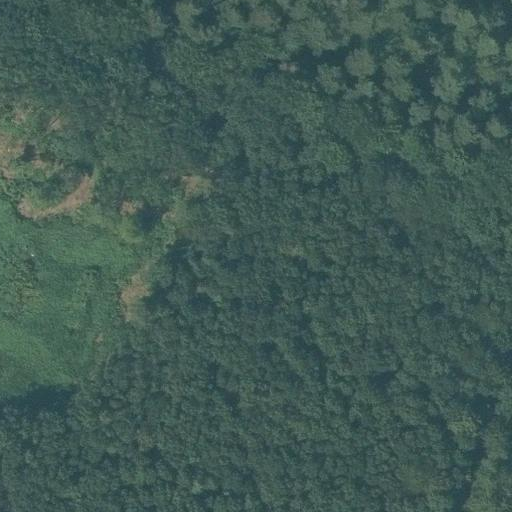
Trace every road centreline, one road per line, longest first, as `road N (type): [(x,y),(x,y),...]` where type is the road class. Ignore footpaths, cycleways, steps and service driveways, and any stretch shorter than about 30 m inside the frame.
road 1 (track): [(511,205),(0,0)]
road 2 (track): [(450,511),(511,358)]
